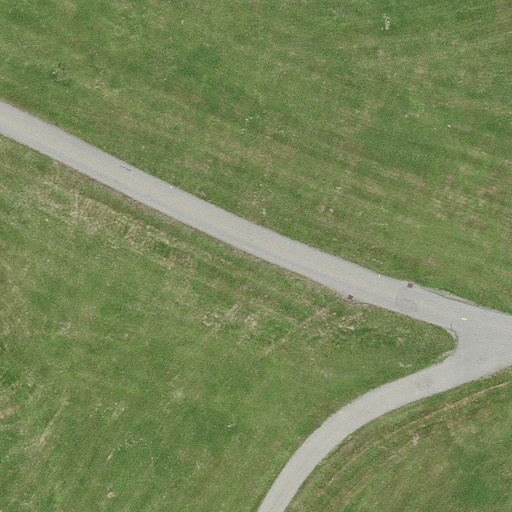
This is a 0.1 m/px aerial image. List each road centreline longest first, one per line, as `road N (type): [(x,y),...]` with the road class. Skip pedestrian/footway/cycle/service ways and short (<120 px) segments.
road 1 (unclassified): [(0,119),(207,220),(380,292),(511,331)]
road 2 (unclassified): [(273,511),(317,443),(355,414),(451,376),(511,337)]
